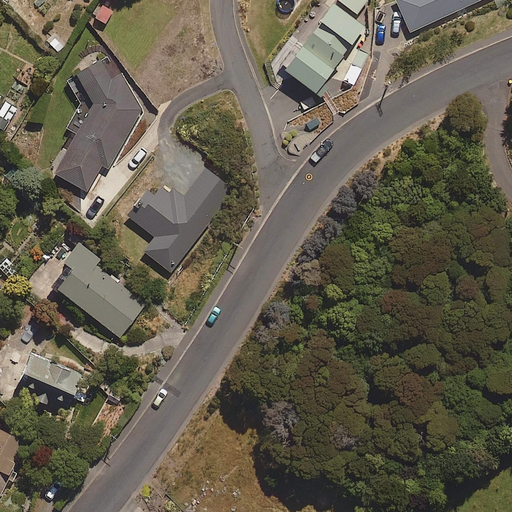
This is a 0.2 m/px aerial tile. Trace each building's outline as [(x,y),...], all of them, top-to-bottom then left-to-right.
[(368,0),(339,0),(339,1),(358,15),(368,0)] [(481,0),(398,0),(396,1),(411,33),(481,0)] [(288,75),(322,99),(330,88),(325,84),(365,28),(336,7),(288,75)] [(108,170),(144,109),(108,56),(66,84),(82,107),(69,130),(79,135),(56,176),(88,194),(103,167),(108,170)] [(17,109),(5,103),(0,111),(0,128),(5,132),(17,109)] [(234,189),(206,168),(181,202),(157,184),(130,219),(157,239),(146,254),(171,273),(234,189)] [(102,263),(81,247),(66,266),(72,270),(57,290),(120,339),(145,305),(98,269),(102,263)] [(34,357),(19,393),(67,414),(82,377),(34,357)] [(0,496),(26,446),(0,432),(0,496)]
